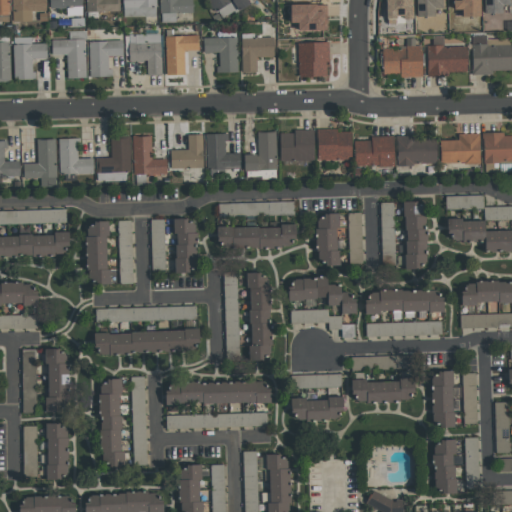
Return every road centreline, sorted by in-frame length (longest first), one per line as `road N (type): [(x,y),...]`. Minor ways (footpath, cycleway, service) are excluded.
road 1 (residential): [(0,201),(65,199),(103,211),(138,210),(178,208),(211,193),(475,185),(511,196)]
road 2 (residential): [(511,107),(387,111),(358,103),(0,116)]
road 3 (residential): [(301,353),(511,339)]
road 4 (residential): [(487,341),(490,483),(511,482)]
road 5 (residential): [(14,342),(16,476)]
